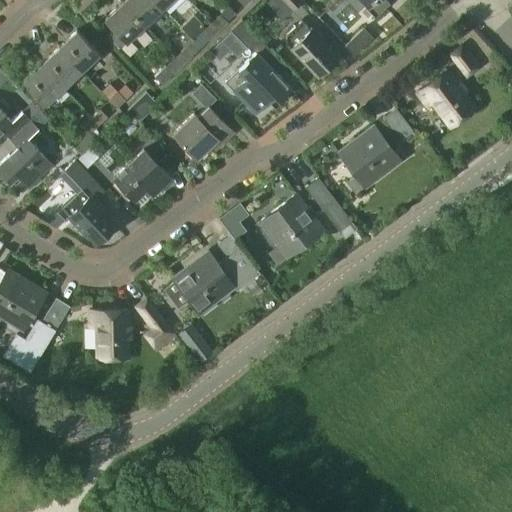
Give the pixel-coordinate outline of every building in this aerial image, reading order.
[(144,24),(161,7),(154,0),(123,0),(123,1),(144,24)] [(280,0),(291,11),(301,0),(280,0)] [(362,0),(367,4),(365,6),(375,16),(389,2),(387,0),(362,0)] [(126,41),(144,24),(123,1),(104,19),(126,41)] [(226,4),(209,21),(218,31),(235,13),(226,4)] [(291,87),(277,72),(285,64),(241,19),(229,29),(249,50),(252,48),(255,51),(237,68),(245,76),(233,89),(255,112),(268,100),(273,104),(291,87)] [(310,27),(309,28),(301,19),(285,34),(285,41),(291,47),(318,74),(337,55),(310,27)] [(218,31),(209,21),(191,38),(200,48),(218,31)] [(373,37),(363,26),(345,45),(354,55),(373,37)] [(81,70),(100,53),(77,30),(59,47),(81,70)] [(191,38),(174,55),(183,65),(200,48),(191,38)] [(450,54),(467,76),(478,67),(461,45),(450,54)] [(64,87),(81,70),(59,47),(42,64),(64,87)] [(183,65),(174,55),(164,66),(173,75),(183,65)] [(45,104),(64,87),(42,64),(23,81),(45,104)] [(450,126),(475,106),(446,68),(416,91),(426,105),(431,101),(450,126)] [(134,93),(127,85),(111,100),(117,108),(131,95),(134,93)] [(156,100),(146,90),(127,109),(139,121),(150,110),(148,108),(156,100)] [(0,131),(2,130),(9,138),(39,109),(31,101),(22,110),(11,120),(0,108),(0,131)] [(220,143),(232,132),(208,106),(197,116),(194,113),(173,133),(196,157),(216,138),(220,143)] [(99,107),(90,115),(100,125),(108,117),(99,107)] [(383,137),(390,146),(413,129),(396,107),(377,121),(387,134),(383,137)] [(28,138),(39,127),(48,118),(39,109),(9,138),(17,147),(0,162),(0,171),(10,182),(17,175),(28,188),(53,164),(28,138)] [(100,125),(90,115),(82,124),(86,128),(73,141),(83,152),(101,135),(96,129),(100,125)] [(338,151),(356,174),(345,182),(354,193),(365,185),(365,186),(400,159),(390,146),(383,137),(373,124),(338,151)] [(153,196),(171,179),(143,149),(113,178),(134,199),(146,188),(153,196)] [(117,224),(95,201),(104,192),(74,160),(64,169),(88,196),(69,214),(96,243),(117,224)] [(318,176),(305,186),(341,234),(355,224),(318,176)] [(287,255),(322,229),(295,194),(261,220),(287,255)] [(199,312),(233,286),(236,290),(260,272),(247,255),(230,233),(217,243),(227,255),(217,262),(208,250),(172,277),(199,312)] [(0,316),(22,329),(45,291),(7,268),(0,279),(0,316)] [(150,327),(142,333),(156,351),(177,335),(148,296),(134,306),(150,327)] [(69,306),(55,298),(41,321),(54,330),(69,306)] [(96,357),(127,356),(126,308),(88,309),(88,327),(95,327),(96,357)]
